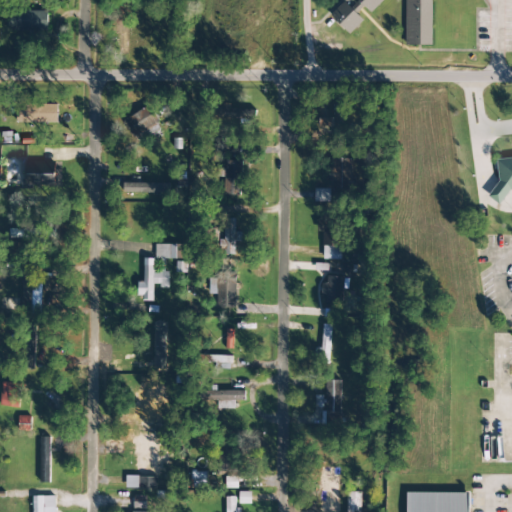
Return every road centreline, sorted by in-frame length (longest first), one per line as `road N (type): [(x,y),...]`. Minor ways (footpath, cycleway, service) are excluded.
road 1 (residential): [(91,511),(94,88),(83,0)]
road 2 (residential): [(511,77),(0,74)]
road 3 (residential): [(278,511),(282,76)]
